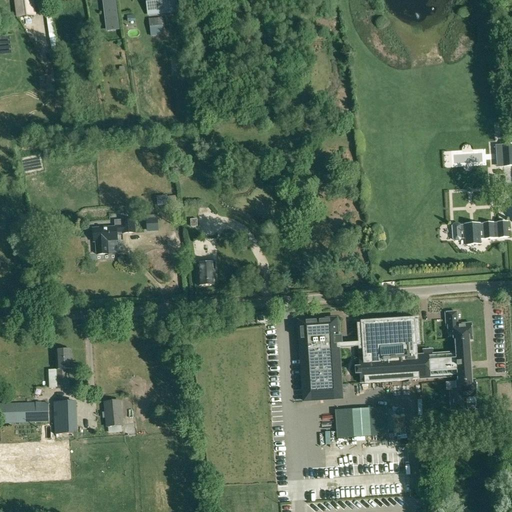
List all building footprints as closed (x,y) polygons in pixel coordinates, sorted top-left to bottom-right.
[(16,0),(18,17),(34,15),(32,0),(16,0)] [(102,0),(106,32),(119,30),(115,0),(102,0)] [(175,0),(146,0),(148,16),(177,12),(175,0)] [(511,144),(501,146),(502,167),(511,166),(511,144)] [(167,196),(156,197),(157,206),(168,205),(176,204),(176,196),(167,197),(167,196)] [(158,219),(146,219),(147,233),(158,232),(158,219)] [(115,227),(115,228),(93,229),(94,242),(96,242),(97,255),(108,255),(107,242),(117,241),(116,233),(122,233),(123,234),(134,234),(134,221),(122,222),(122,226),(115,227)] [(481,245),(480,240),(508,238),(507,223),(479,225),(479,224),(460,226),(458,224),(454,224),(452,226),(453,240),(455,241),(459,241),(461,239),(465,239),(466,246),(481,245)] [(214,263),(197,264),(197,286),(215,286),(214,263)] [(454,333),(455,341),(469,341),(472,340),(471,324),(457,325),(456,313),(445,313),(446,326),(448,326),(448,334),(454,333)] [(471,381),(469,341),(455,341),(456,353),(432,355),(432,350),(423,350),(423,355),(416,356),(416,347),(420,347),(418,320),(414,320),(414,318),(360,322),(360,324),(356,324),(358,351),(362,351),(363,359),(359,360),(360,384),(457,377),(458,382),(474,381),(471,381)] [(336,320),(299,322),(304,402),(341,399),(338,345),(341,345),(341,338),(331,338),(331,334),(337,333),(336,320)] [(59,388),(69,387),(68,369),(72,369),(71,351),(55,351),(57,388),(59,388)] [(476,397),(474,381),(458,382),(458,390),(452,390),(452,398),(451,398),(452,411),(463,410),(462,398),(476,397)] [(75,434),(74,402),(53,403),(55,435),(75,434)] [(122,426),(119,402),(105,403),(107,427),(122,426)] [(48,422),(48,403),(0,405),(1,424),(48,422)] [(346,411),(348,439),(378,438),(376,409),(346,411)] [(366,464),(406,462),(405,446),(365,448),(366,464)]
